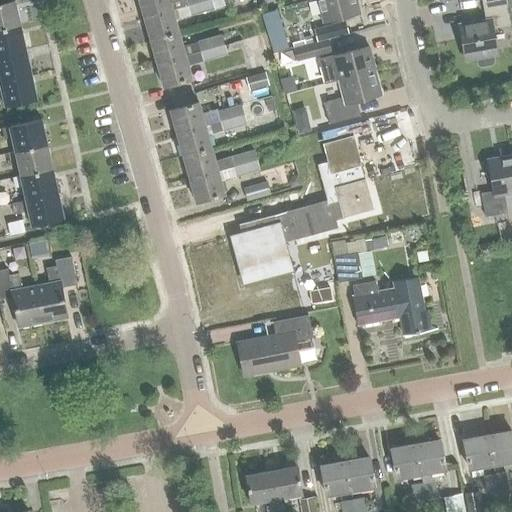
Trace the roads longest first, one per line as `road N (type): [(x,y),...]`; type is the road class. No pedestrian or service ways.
road 1 (residential): [(186,331),(93,0)]
road 2 (residential): [(207,431),(511,375)]
road 3 (residential): [(0,472),(207,431)]
road 4 (residential): [(403,0),(439,121),(511,116)]
road 5 (residential): [(0,366),(186,331)]
